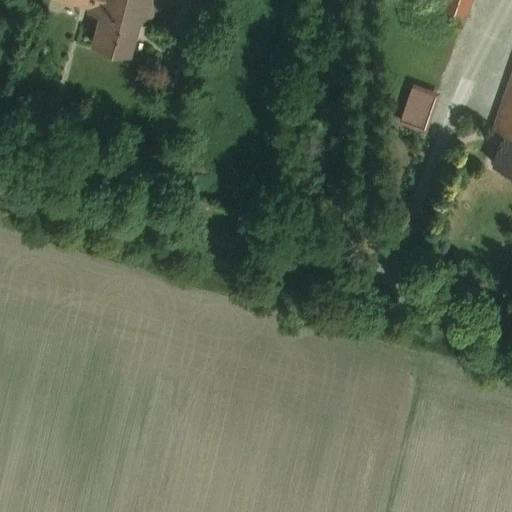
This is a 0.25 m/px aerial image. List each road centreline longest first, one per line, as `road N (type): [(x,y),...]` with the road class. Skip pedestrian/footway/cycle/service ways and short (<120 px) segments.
road 1 (unclassified): [(0,185),(511,332)]
road 2 (unknown): [(125,221),(189,0)]
